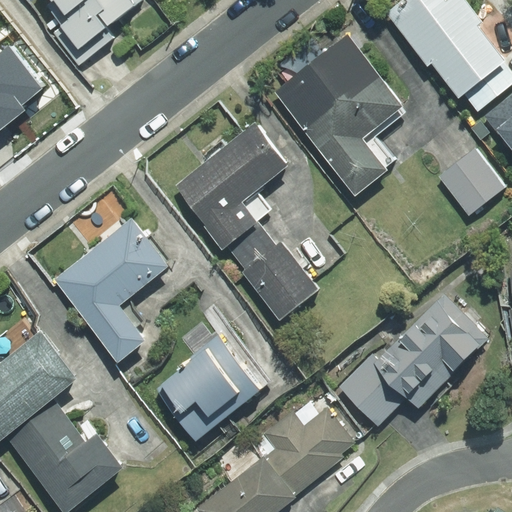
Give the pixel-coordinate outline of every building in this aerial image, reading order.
[(130,0),(47,0),(82,48),(136,8),(130,0)] [(447,0),(401,0),(388,12),(473,114),(511,81),(511,76),(474,31),(484,23),(464,0),(450,0),(449,2),(447,0)] [(343,36),(271,93),(355,199),(397,166),(374,137),(404,113),(343,36)] [(0,81),(6,84),(21,49),(0,40),(0,81)] [(511,94),(482,119),(511,155),(511,94)] [(252,127),(175,188),(282,322),(322,289),(265,217),(273,210),(261,194),(288,172),(252,127)] [(507,188),(475,148),(442,175),(474,214),(507,188)] [(135,223),(55,284),(118,365),(149,341),(123,306),(171,269),(135,223)] [(374,352),(337,389),(380,432),(411,402),(423,414),(491,346),(442,297),(381,358),(374,352)] [(77,380),(40,333),(0,363),(0,443),(6,439),(62,511),(70,511),(125,470),(98,435),(87,444),(52,399),(77,380)] [(219,338),(156,387),(195,438),(258,389),(219,338)] [(279,451),(268,460),(296,496),(360,445),(334,413),(311,432),(298,416),(270,439),(279,451)] [(265,457),(198,510),(199,511),(283,511),(299,500),(296,496),(268,460),(265,457)]
